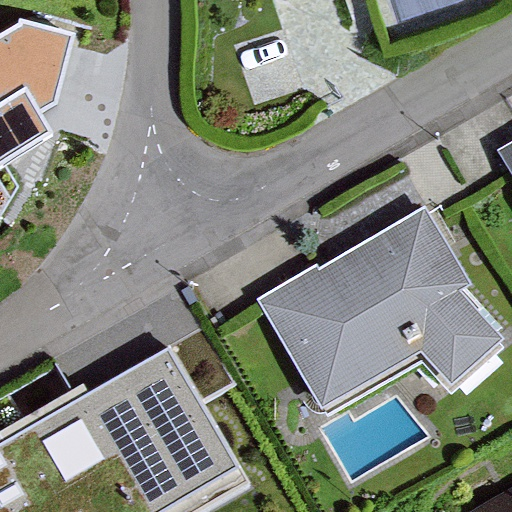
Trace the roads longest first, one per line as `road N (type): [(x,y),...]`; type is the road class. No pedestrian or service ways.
road 1 (residential): [(511,44),(187,232)]
road 2 (residential): [(187,232),(155,163),(152,0)]
road 3 (residential): [(187,232),(0,340)]
